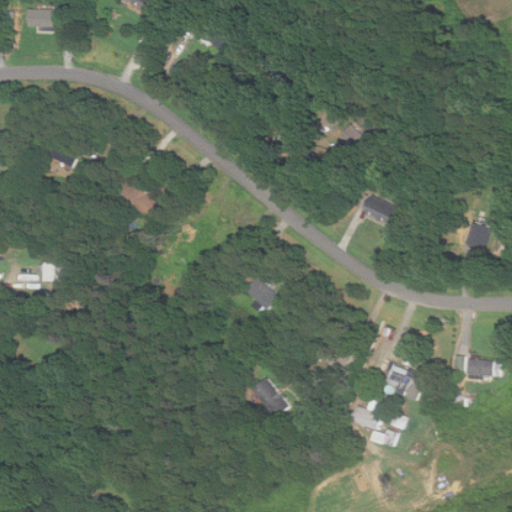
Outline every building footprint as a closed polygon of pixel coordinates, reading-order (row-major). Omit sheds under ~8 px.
[(132,0),(157,11),(162,0),(132,0)] [(67,7),(32,6),(32,24),(66,25),(67,7)] [(209,14),(198,27),(223,47),(233,34),(209,14)] [(374,140),(355,124),(344,136),(362,153),(374,140)] [(12,138),(0,138),(0,156),(12,156),(12,138)] [(162,219),(170,203),(134,184),(126,200),(162,219)] [(403,227),(411,211),(378,195),(370,211),(403,227)] [(480,256),(496,221),(482,214),(465,250),(480,256)] [(48,264),(42,264),(42,273),(49,273),(49,279),(57,280),(57,252),(48,252),(48,264)] [(268,310),(282,294),(261,276),(247,291),(268,310)] [(498,378),(499,359),(473,358),(473,377),(498,378)] [(392,380),(414,387),(411,396),(422,399),(425,391),(434,394),(436,385),(420,380),(423,372),(398,364),(392,380)] [(277,417),(292,408),(273,376),(258,385),(277,417)] [(358,421),(383,430),(389,414),(363,405),(358,421)] [(390,433),(378,429),(375,439),(398,446),(402,431),(391,428),(390,433)]
